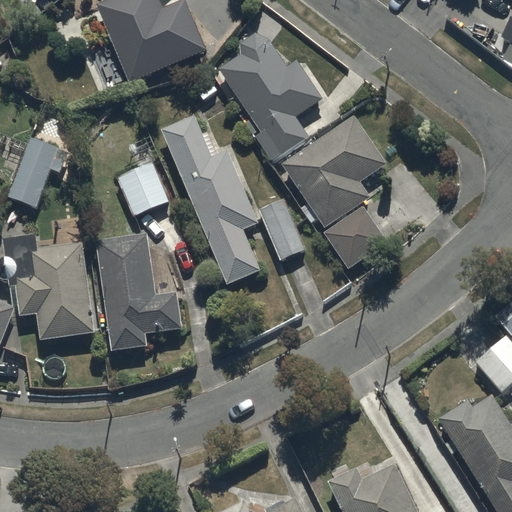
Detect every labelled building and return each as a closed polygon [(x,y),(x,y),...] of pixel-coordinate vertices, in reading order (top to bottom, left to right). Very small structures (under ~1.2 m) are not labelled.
[(100,34),(73,0),(72,0),(39,25),(66,60),(100,34)] [(153,0),(143,0),(96,19),(127,95),(207,62),(186,10),(162,20),(153,0)] [(511,27),(501,48),(510,53),(502,66),(511,71),(511,27)] [(240,56),(244,63),(217,80),(260,143),(254,146),(271,175),(311,151),(297,127),(323,111),(299,71),(288,78),(266,41),(240,56)] [(197,126),(162,141),(228,297),(261,283),(244,242),(259,236),(228,162),(214,167),(197,126)] [(356,126),(281,175),(323,239),(370,208),(360,192),(387,175),(356,126)] [(68,160),(30,146),(7,208),(39,219),(52,183),(59,185),(68,160)] [(154,169),(116,185),(135,229),(173,213),(154,169)] [(286,204),(260,213),(279,269),(305,260),(286,204)] [(365,217),(325,243),(348,278),(388,252),(365,217)] [(148,245),(96,252),(110,362),(149,357),(148,347),(183,343),(178,304),(155,307),(148,245)] [(17,300),(20,328),(37,326),(40,353),(96,347),(86,255),(39,260),(37,247),(2,250),(8,301),(17,300)] [(511,299),(496,314),(511,332),(511,299)] [(0,352),(15,318),(0,311),(0,352)] [(511,340),(507,335),(478,359),(504,392),(511,385),(511,340)] [(473,399),(442,418),(455,439),(447,444),(453,453),(461,449),(500,511),(511,511),(511,417),(496,392),(477,405),(473,399)] [(359,466),(330,480),(344,511),(418,511),(395,463),(365,478),(359,466)] [(253,511),(246,498),(219,511),(305,511),(298,497),(270,511),(253,511)]
